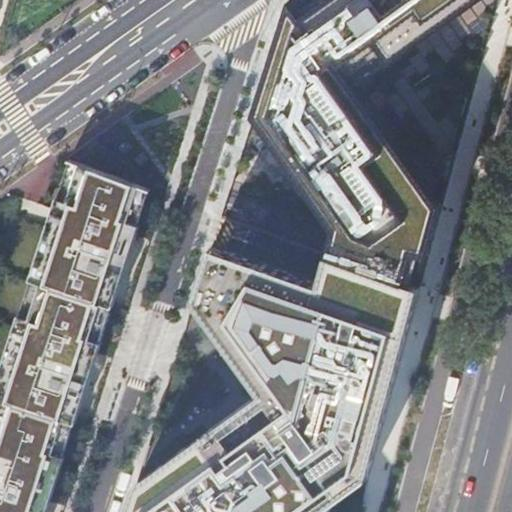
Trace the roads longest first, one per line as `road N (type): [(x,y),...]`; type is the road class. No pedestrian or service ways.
road 1 (residential): [(213,0),(242,36),(241,62),(98,511)]
road 2 (residential): [(511,321),(449,327),(404,511)]
road 3 (tertiary): [(0,130),(179,0)]
road 4 (primary): [(511,330),(464,511)]
